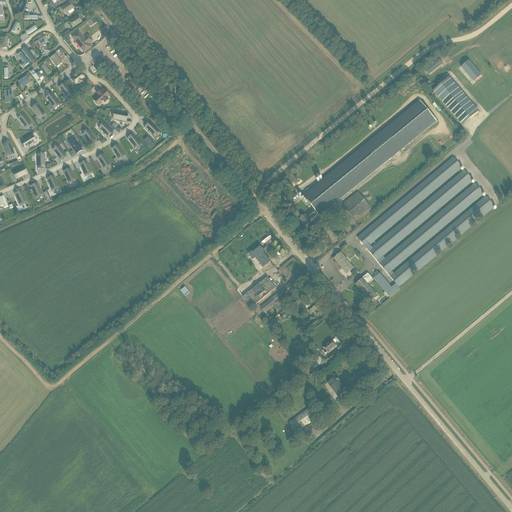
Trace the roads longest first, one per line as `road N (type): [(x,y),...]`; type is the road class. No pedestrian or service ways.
road 1 (tertiary): [(511,510),(88,0)]
road 2 (track): [(0,337),(54,387),(264,212)]
road 3 (unknown): [(244,188),(371,94)]
road 4 (track): [(404,381),(511,292)]
